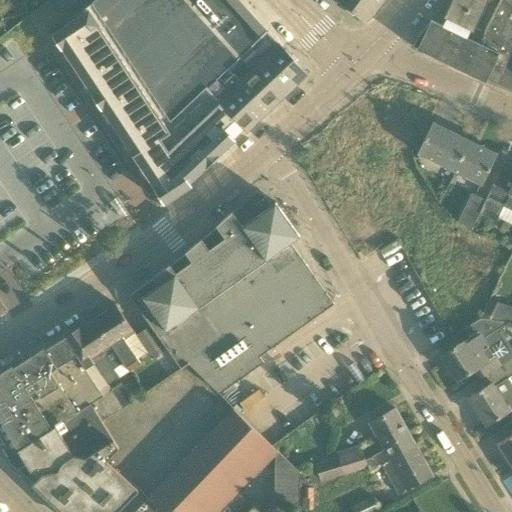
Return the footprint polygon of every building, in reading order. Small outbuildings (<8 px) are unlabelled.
[(85,12),(50,35),(60,50),(62,49),(92,94),(91,95),(101,110),(102,109),(154,188),(153,189),(163,204),(191,185),(189,182),(205,167),(206,168),(219,155),(218,154),(235,139),(233,137),(244,127),(206,88),(266,31),(237,0),(93,0),(87,6),(83,9),(85,12)] [(57,0),(54,2),(62,12),(77,0),(57,0)] [(383,0),(335,0),(365,23),(383,0)] [(430,21),(430,22),(431,22),(424,38),(418,50),(430,56),(485,82),(511,92),(511,3),(507,0),(452,0),(444,18),(446,19),(443,26),(430,21)] [(222,84),(212,94),(219,101),(246,130),(306,75),(278,45),(267,55),(259,46),(242,63),(232,73),(224,81),(222,84)] [(379,107),(400,132),(418,118),(396,92),(379,107)] [(456,172),(470,143),(471,142),(454,133),(453,135),(434,125),(435,124),(432,123),(417,154),(456,172)] [(456,172),(481,185),(497,154),(480,146),(480,148),(470,143),(456,172)] [(503,208),(504,206),(511,209),(511,182),(497,175),(485,200),(503,208)] [(485,200),(471,193),(457,222),(471,229),(485,200)] [(138,289),(129,296),(140,312),(180,369),(188,364),(219,394),(264,363),(259,357),(317,315),(333,304),(290,243),(299,237),(275,202),(271,205),(263,211),(258,214),(256,211),(255,210),(253,209),(251,208),(250,207),(248,206),(246,206),(244,206),(242,207),(240,208),(238,209),(237,208),(232,212),(231,211),(215,226),(216,227),(202,240),(201,239),(184,253),(185,254),(170,265),(169,265),(152,278),(138,289)] [(112,304),(92,318),(123,363),(128,371),(140,363),(136,358),(123,339),(134,332),(115,305),(114,306),(112,304)] [(113,370),(123,363),(92,318),(71,332),(108,385),(119,377),(113,370)] [(462,343),(441,356),(457,381),(475,370),(480,378),(485,375),(500,365),(483,339),(499,329),(509,322),(481,318),(472,324),(471,324),(456,334),(462,343)] [(136,335),(146,352),(152,361),(166,352),(148,327),(136,335)] [(18,452),(68,419),(90,405),(101,421),(123,408),(111,390),(108,385),(71,332),(61,339),(62,339),(45,350),(44,348),(13,368),(12,366),(0,373),(0,435),(7,446),(12,443),(18,452)] [(490,383),(468,398),(486,426),(503,415),(510,411),(509,411),(511,408),(511,385),(508,378),(511,375),(511,357),(500,365),(485,375),(490,383)] [(111,390),(123,408),(132,402),(121,384),(111,390)] [(245,409),(262,398),(257,390),(240,401),(245,409)] [(105,462),(118,449),(101,422),(101,421),(90,405),(68,419),(18,452),(19,452),(24,455),(20,462),(41,482),(42,486),(50,484),(52,489),(45,496),(61,511),(105,462)] [(384,450),(365,461),(368,467),(370,471),(383,465),(416,446),(395,409),(378,418),(369,424),(384,450)] [(270,446),(258,435),(238,415),(234,411),(206,439),(205,438),(203,440),(204,441),(134,511),(221,511),(248,486),(246,484),(275,455),(277,452),(270,446)] [(511,466),(511,465),(511,433),(497,444),(511,466)] [(339,459),(315,466),(316,467),(320,481),(368,467),(365,461),(361,446),(337,454),(339,459)] [(433,476),(416,446),(383,465),(399,495),(433,476)] [(275,455),(274,510),(299,511),(299,487),(299,473),(277,452),(275,455)] [(61,511),(116,511),(137,491),(105,462),(61,511)] [(374,497),(360,504),(356,496),(348,500),(351,507),(350,508),(351,511),(378,511),(381,511),(374,497)]
